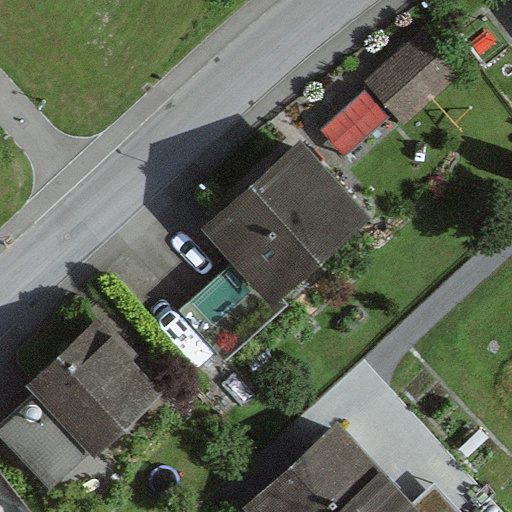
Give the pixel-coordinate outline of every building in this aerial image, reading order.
[(402,120),(460,68),(423,26),(364,78),(402,120)] [(346,144),(387,109),(367,87),(327,121),(346,144)] [(200,225),(271,303),(367,217),(296,139),(200,225)] [(0,432),(46,484),(87,448),(93,455),(165,391),(99,318),(28,382),(37,392),(0,425),(0,432)] [(241,511),(411,511),(330,425),(239,509),(241,511)]
